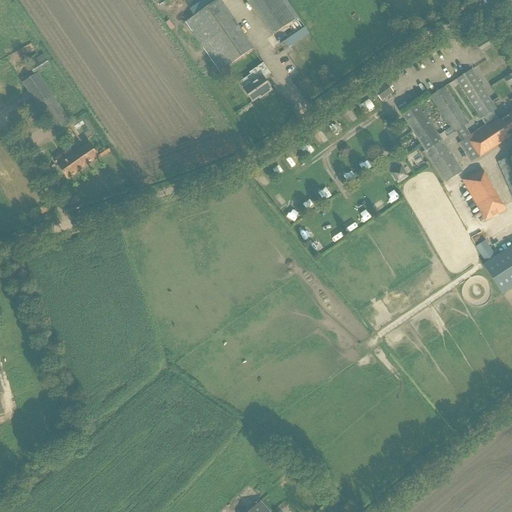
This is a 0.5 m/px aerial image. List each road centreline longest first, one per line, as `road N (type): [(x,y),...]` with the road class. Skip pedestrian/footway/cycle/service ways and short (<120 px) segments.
road 1 (unclassified): [(59,227),(245,160),(398,51),(502,5)]
road 2 (unclassified): [(376,511),(511,399)]
